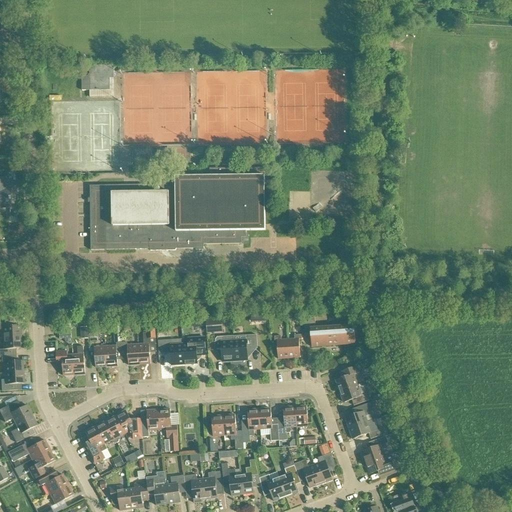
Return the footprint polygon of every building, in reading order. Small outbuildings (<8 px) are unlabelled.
[(84,71),(84,77),(81,77),(81,91),(110,91),(110,78),(114,78),(114,66),(90,66),(90,71),(84,71)] [(172,150),(157,150),(158,161),(172,160),(172,150)] [(91,248),(91,251),(106,250),(128,250),(142,250),(202,249),(202,245),(237,245),(241,244),(241,238),(246,238),(246,235),(246,231),(265,231),(265,225),(265,216),(264,176),(264,168),(230,169),(209,169),(210,177),(200,177),(189,177),(175,177),(175,185),(172,185),(158,185),(144,185),(142,185),(140,185),(139,185),(100,186),(90,186),(90,199),(90,203),(90,215),(90,218),(91,248)] [(0,208),(9,208),(8,189),(6,189),(6,180),(0,180),(0,208)] [(312,348),(334,346),(332,327),(316,328),(315,318),(304,319),(305,332),(311,332),(312,348)] [(332,327),(334,346),(355,345),(354,329),(362,328),(358,318),(348,319),(349,326),(332,327)] [(211,320),(212,333),(223,332),(222,319),(211,320)] [(0,327),(2,328),(2,339),(21,338),(20,326),(14,327),(13,320),(0,321),(0,327)] [(138,345),(140,365),(151,365),(149,339),(156,339),(155,322),(146,323),(147,334),(143,334),(144,345),(138,345)] [(165,335),(165,325),(157,325),(157,335),(165,335)] [(59,330),(60,339),(70,338),(69,328),(59,330)] [(288,340),(289,359),(300,358),(299,340),(301,340),(301,335),(294,336),(294,340),(288,340)] [(247,359),(249,357),(247,355),(247,353),(250,349),(258,349),(257,336),(251,336),(234,337),(234,342),(235,362),(242,361),(243,363),(246,361),(248,361),(247,359)] [(222,356),(223,363),(235,362),(234,342),(234,337),(217,338),(215,341),(215,343),(214,343),(215,352),(217,352),(222,356)] [(278,360),(289,359),(288,340),(282,341),(281,337),(274,337),(275,342),(277,342),(278,360)] [(21,349),(21,338),(2,339),(3,350),(0,350),(0,356),(1,357),(16,356),(15,350),(21,349)] [(193,344),(182,345),(184,365),(191,365),(193,367),(195,364),(197,364),(197,362),(199,360),(197,358),(197,354),(201,354),(201,356),(206,356),(205,338),(193,339),(193,344)] [(172,366),(184,365),(182,345),(182,339),(165,341),(166,355),(171,354),(172,366)] [(129,366),(140,365),(138,345),(127,346),(129,366)] [(85,375),(84,355),(83,347),(77,347),(78,355),(73,356),(74,376),(85,375)] [(96,368),(107,367),(105,347),(94,348),(96,368)] [(105,347),(107,367),(118,367),(116,347),(105,347)] [(67,352),(56,353),(57,365),(63,365),(63,376),(74,376),(73,356),(68,356),(67,352)] [(16,362),(16,356),(1,357),(2,363),(4,363),(5,374),(23,373),(22,361),(16,362)] [(340,392),(358,386),(367,383),(367,382),(365,383),(363,378),(361,378),(357,367),(342,373),(344,378),(336,381),(340,392)] [(23,373),(5,374),(5,380),(1,381),(1,392),(18,391),(18,385),(24,384),(23,373)] [(369,401),(367,394),(368,394),(367,390),(367,383),(358,386),(340,392),(344,404),(352,401),(354,406),(369,401)] [(21,421),(32,416),(26,406),(21,408),(18,402),(0,410),(0,413),(5,424),(13,420),(15,424),(21,421)] [(368,423),(365,416),(372,414),(370,410),(376,408),(374,402),(359,407),(361,413),(345,419),(349,429),(368,423)] [(307,407),(295,408),(296,428),(308,427),(307,407)] [(278,425),(279,441),(287,441),(287,434),(291,433),(291,428),(296,428),(295,408),(283,408),(284,425),(278,425)] [(271,442),(279,441),(278,425),(272,426),(271,409),(259,410),(260,430),(270,429),(271,442)] [(166,430),(167,438),(170,438),(170,453),(179,452),(178,438),(177,426),(171,426),(170,410),(158,411),(160,431),(166,430)] [(260,430),(259,410),(247,411),(248,427),(242,428),(243,438),(243,444),(250,443),(250,437),(254,436),(254,430),(260,430)] [(141,438),(140,428),(139,419),(130,420),(126,411),(116,417),(125,435),(130,432),(134,439),(141,438)] [(149,431),(160,431),(158,411),(147,411),(147,420),(141,421),(143,438),(149,437),(149,431)] [(37,426),(32,416),(21,421),(15,424),(18,429),(11,433),(16,444),(34,435),(31,429),(37,426)] [(213,437),(225,436),(223,416),(212,417),(213,437)] [(223,416),(225,436),(237,436),(235,416),(223,416)] [(116,417),(106,422),(117,444),(119,443),(119,440),(118,438),(125,435),(116,417)] [(106,422),(95,428),(105,445),(112,441),(113,444),(115,445),(117,444),(106,422)] [(384,429),(378,431),(376,426),(370,428),(368,423),(349,429),(353,440),(369,434),(371,440),(386,434),(384,429)] [(105,459),(104,458),(110,455),(104,445),(105,445),(95,428),(85,433),(93,447),(87,450),(94,464),(105,459)] [(316,437),(298,439),(299,446),(316,444),(316,437)] [(384,457),(382,451),(387,449),(386,444),(388,444),(386,437),(372,442),(374,448),(362,452),(364,459),(365,459),(366,463),(384,457)] [(244,449),(243,444),(243,438),(235,438),(236,450),(244,449)] [(207,440),(208,453),(218,453),(217,444),(214,445),(213,439),(207,440)] [(29,455),(32,460),(49,451),(44,441),(26,450),(24,445),(7,454),(13,463),(29,455)] [(32,460),(35,466),(28,470),(34,480),(45,474),(42,468),(55,461),(49,451),(32,460)] [(135,454),(130,457),(133,463),(138,461),(135,454)] [(314,466),(321,485),(332,481),(329,472),(337,470),(331,454),(318,459),(320,464),(314,466)] [(112,460),(117,469),(125,465),(120,456),(112,460)] [(367,469),(369,475),(382,470),(385,478),(396,474),(392,462),(386,464),(384,457),(366,463),(368,468),(367,469)] [(250,461),(250,468),(245,468),(246,475),(240,476),(243,495),(254,494),(252,477),(259,476),(255,460),(250,461)] [(294,465),(294,466),(299,479),(305,476),(310,489),(321,485),(314,466),(308,468),(306,460),(294,465)] [(240,476),(236,476),(235,470),(228,471),(228,464),(221,465),(223,481),(229,480),(232,497),(243,495),(240,476)] [(287,476),(279,479),(286,498),(298,493),(294,481),(299,479),(294,466),(285,470),(287,476)] [(44,484),(50,495),(67,486),(62,475),(54,479),(51,472),(37,480),(41,486),(44,484)] [(209,479),(203,480),(206,500),(218,499),(216,487),(222,486),(220,472),(208,474),(209,479)] [(201,503),(201,501),(206,500),(203,480),(197,481),(196,475),(184,477),(186,491),(192,490),(194,502),(194,504),(201,503)] [(274,502),(286,498),(279,479),(271,481),(269,475),(260,479),(263,492),(269,490),(274,502)] [(186,493),(186,491),(184,477),(184,476),(171,478),(172,485),(166,486),(169,505),(181,503),(179,494),(186,493)] [(147,481),(147,483),(149,496),(149,498),(156,498),(157,507),(169,505),(166,486),(165,479),(147,481)] [(135,489),(129,490),(132,510),(143,508),(142,497),(149,496),(147,483),(134,485),(135,489)] [(67,486),(50,495),(55,505),(73,496),(67,486)] [(120,511),(132,510),(129,490),(123,491),(123,486),(110,488),(112,501),(118,500),(120,511)] [(396,511),(416,511),(410,495),(393,501),(396,511)] [(72,511),(85,511),(88,511),(85,503),(71,509),(72,511)] [(422,511),(429,511),(426,503),(420,505),(422,511)]
